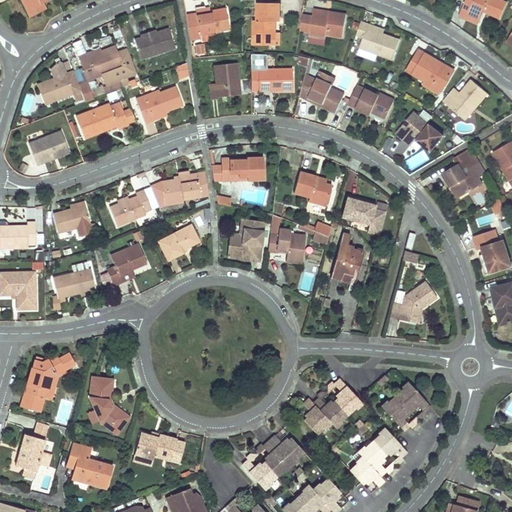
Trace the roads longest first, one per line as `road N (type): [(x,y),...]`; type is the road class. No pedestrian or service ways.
road 1 (residential): [(472,352),(468,288),(439,225),(385,169),(335,141),(279,127),(220,128),(47,186),(0,182)]
road 2 (residential): [(146,325),(146,363),(160,395),(188,417),(213,423),(267,401),(292,347)]
road 3 (residential): [(292,347),(263,296),(232,281),(179,290),(146,325)]
road 4 (residential): [(292,347),(456,361)]
road 5 (residential): [(511,82),(448,35),(373,0)]
road 6 (residential): [(405,511),(445,461),(472,382)]
road 7 (residential): [(15,334),(111,320),(146,325)]
road 8 (unknown): [(377,511),(366,500),(403,471),(434,415)]
road 9 (residential): [(133,0),(70,28),(27,61)]
